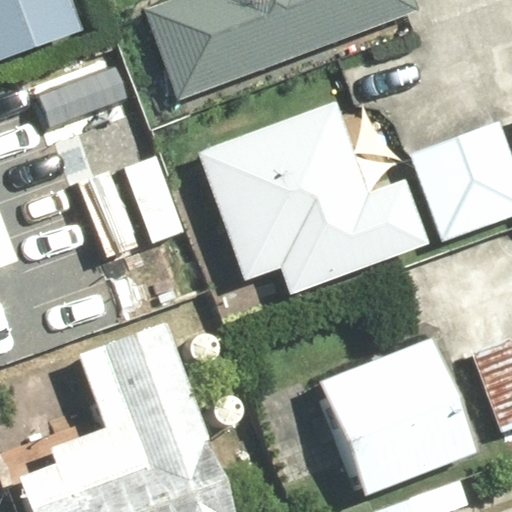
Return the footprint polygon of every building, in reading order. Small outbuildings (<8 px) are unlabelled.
[(0,0),(0,60),(76,32),(63,0),(0,0)] [(407,0),(168,0),(137,11),(171,110),(326,57),(322,48),(413,17),(407,0)] [(110,52),(65,72),(81,108),(126,88),(110,52)] [(1,88),(0,88),(0,208),(37,196),(1,88)] [(372,186),(372,185),(375,183),(377,180),(380,177),(382,175),(384,172),(386,169),(387,165),(389,162),(389,158),(390,155),(390,151),(390,148),(390,144),(389,141),(388,137),(387,134),(386,131),(384,127),(382,124),(380,122),(377,119),(374,117),(371,115),(368,113),(365,111),(362,110),(358,109),(355,108),(351,107),(348,107),(344,107),(341,108),(337,109),(334,110),(331,102),(187,158),(236,285),(267,273),(277,298),(424,242),(403,176),(372,186)] [(511,166),(500,127),(406,156),(435,249),(511,224),(511,166)] [(20,511),(228,511),(161,323),(73,354),(100,430),(45,450),(50,465),(9,479),(20,511)] [(511,337),(469,350),(495,435),(511,429),(511,337)] [(431,348),(316,386),(353,496),(468,459),(431,348)]
